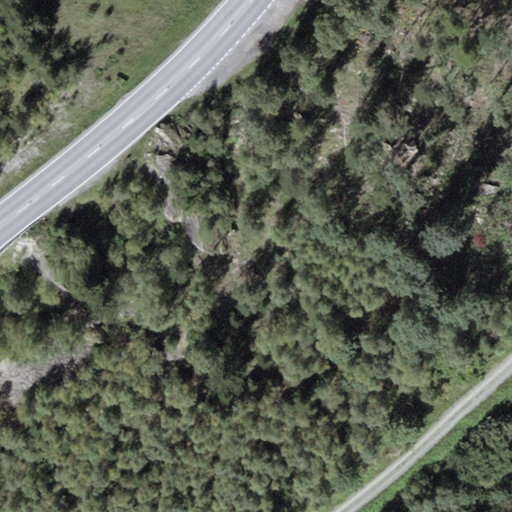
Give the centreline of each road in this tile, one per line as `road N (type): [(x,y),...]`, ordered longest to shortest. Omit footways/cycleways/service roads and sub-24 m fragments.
road 1 (primary): [(243,0),(89,150),(0,220)]
road 2 (track): [(511,360),(341,511)]
